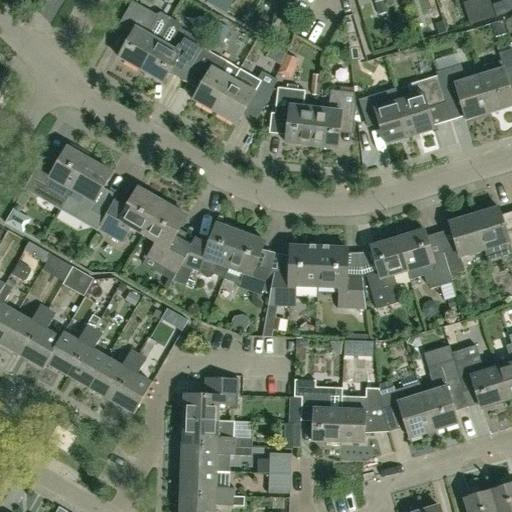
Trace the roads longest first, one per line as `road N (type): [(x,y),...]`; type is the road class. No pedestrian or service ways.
road 1 (residential): [(58,78),(260,194),(343,204),(511,160)]
road 2 (residential): [(114,511),(153,453),(156,398),(180,366),(288,365)]
road 3 (residential): [(382,511),(375,481),(511,441)]
road 4 (residential): [(0,450),(108,511)]
